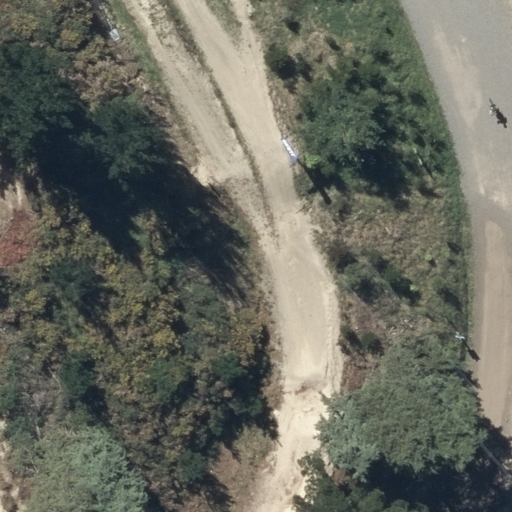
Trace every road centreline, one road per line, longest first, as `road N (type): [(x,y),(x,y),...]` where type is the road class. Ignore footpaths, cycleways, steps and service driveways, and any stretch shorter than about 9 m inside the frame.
road 1 (track): [(511,332),(477,424),(471,511)]
road 2 (track): [(439,0),(511,124)]
